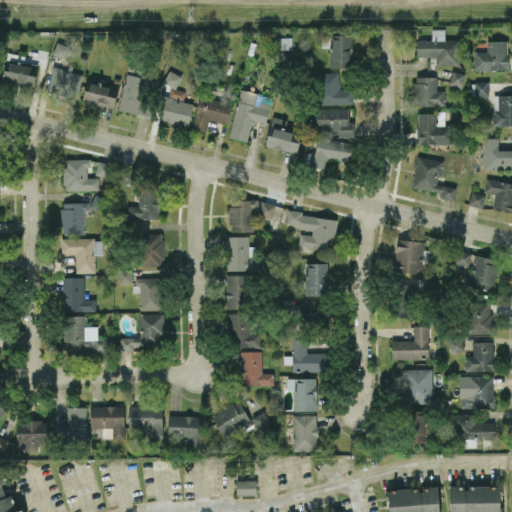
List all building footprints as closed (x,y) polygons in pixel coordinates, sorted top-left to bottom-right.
[(432,39),(416,39),(416,56),(435,56),(435,65),(459,65),(460,39),(445,38),(445,29),(432,29),(432,39)] [(351,35),(321,36),(322,46),(330,46),(330,67),(351,67),(351,35)] [(291,37),(272,37),(273,49),(291,49),(291,37)] [(474,70),(508,69),(507,40),(486,40),(486,51),(474,51),(474,70)] [(69,46),(57,42),(53,54),(65,58),(69,46)] [(34,86),(38,67),(6,60),(2,80),(34,86)] [(47,90),(76,97),(81,73),(53,66),(47,90)] [(192,103),(183,101),(184,90),(177,89),(179,73),(166,71),(165,83),(168,83),(162,121),(188,125),(192,103)] [(462,87),(464,73),(451,71),(449,84),(462,87)] [(353,103),(352,88),(339,88),(338,72),(319,72),(320,104),(353,103)] [(118,108),(140,114),(149,78),(126,73),(118,108)] [(444,105),(444,89),(436,89),(436,76),(414,76),(414,105),(444,105)] [(82,100),(113,108),(118,88),(87,80),(82,100)] [(488,95),(488,81),(474,81),(474,95),(488,95)] [(229,137),(247,141),(251,119),(266,123),(272,95),(239,89),(229,137)] [(511,94),(493,95),(494,110),(497,110),(498,125),(511,124),(511,94)] [(227,123),(231,102),(199,95),(192,127),(206,130),(209,119),(227,123)] [(315,128),(338,127),(338,137),(354,136),(353,120),(348,121),(348,107),(314,108),(315,128)] [(418,144),(451,143),(451,125),(444,125),(444,112),(417,112),(418,144)] [(300,132),(268,127),(266,147),(297,151),(300,132)] [(353,143),(316,137),(312,166),(326,168),(328,157),(350,161),(353,143)] [(483,169),(511,168),(511,149),(498,150),(498,137),(483,137),(483,169)] [(440,192),(439,197),(454,200),(456,187),(438,184),(442,160),(417,155),(411,186),(440,192)] [(62,186),(89,187),(90,158),(63,158),(62,186)] [(495,193),(493,209),(511,210),(511,181),(485,179),(484,192),(495,193)] [(127,217),(159,218),(160,187),(135,187),(135,196),(140,197),(139,206),(127,206),(127,217)] [(485,195),(472,191),(468,204),(481,208),(485,195)] [(253,231),(252,207),(257,206),(257,199),(229,199),(229,231),(253,231)] [(275,203),(261,201),(259,215),(273,217),(275,203)] [(86,233),(85,202),(62,202),(62,234),(86,233)] [(336,217),(287,212),(286,225),(311,228),(310,234),(299,233),(298,245),(332,249),(336,217)] [(140,265),(162,265),(162,233),(139,233),(140,265)] [(225,269),(258,270),(259,254),(255,254),(255,245),(248,245),(248,236),(226,235),(225,269)] [(75,272),(95,272),(95,254),(103,254),(102,237),(60,238),(60,254),(75,253),(75,272)] [(393,270),(421,273),(424,241),(397,238),(393,270)] [(468,265),(471,253),(452,249),(449,261),(468,265)] [(495,290),(497,257),(473,256),(471,288),(495,290)] [(306,294),(327,295),(328,262),(306,262),(306,294)] [(131,283),(131,268),(117,268),(117,282),(131,283)] [(226,308),(248,307),(247,274),(225,274),(226,308)] [(84,277),(63,276),(62,310),(95,311),(96,298),(83,298),(84,277)] [(158,309),(160,277),(134,277),(134,291),(140,292),(139,309),(158,309)] [(396,316),(419,317),(420,284),(397,283),(396,316)] [(325,299),(303,299),(302,320),(325,320),(325,299)] [(468,334),(492,333),(491,301),(467,302),(468,334)] [(227,313),(228,346),(260,346),(260,332),(250,332),(250,312),(227,313)] [(139,336),(119,337),(120,350),(133,350),(133,345),(163,345),(162,313),(139,313),(139,336)] [(87,330),(86,315),(63,316),(64,348),(108,346),(107,337),(94,338),(94,330),(87,330)] [(429,358),(428,325),(413,325),(413,339),(391,340),(391,358),(429,358)] [(292,371),(328,370),(327,352),(306,352),(306,338),(291,338),(291,355),(283,355),(283,364),(291,364),(292,371)] [(492,341),(472,341),(472,355),(465,355),(465,371),(493,370),(492,341)] [(261,350),(240,351),(241,385),(273,384),(273,372),(262,373),(261,350)] [(432,368),(404,368),(404,403),(432,402),(432,368)] [(493,375),(459,376),(460,408),(493,407),(493,375)] [(287,378),(287,389),(293,389),(293,410),(316,410),(316,377),(287,378)] [(222,435),(250,422),(240,400),(211,413),(222,435)] [(162,436),(161,404),(128,404),(128,428),(149,428),(149,436),(162,436)] [(123,405),(90,406),(90,427),(101,427),(102,438),(124,437),(123,405)] [(67,407),(67,426),(57,426),(57,438),(86,438),(86,406),(67,407)] [(257,428),(270,423),(264,410),(251,416),(257,428)] [(411,441),(424,442),(425,413),(411,412),(411,441)] [(494,439),(494,422),(475,421),(475,414),(450,413),(450,439),(465,439),(465,446),(476,446),(476,438),(494,439)] [(202,415),(168,414),(167,437),(188,438),(188,448),(201,449),(202,415)] [(316,414),(293,415),(293,451),(317,450),(316,414)] [(0,450),(3,452),(9,440),(0,435),(0,450)] [(0,511),(23,511),(22,508),(16,509),(11,494),(5,496),(1,484),(8,479),(0,468),(0,511)] [(256,480),(236,480),(236,495),(256,495),(256,480)] [(438,511),(438,485),(422,486),(422,488),(387,489),(387,511),(438,511)] [(449,486),(449,511),(501,511),(501,486),(449,486)]
